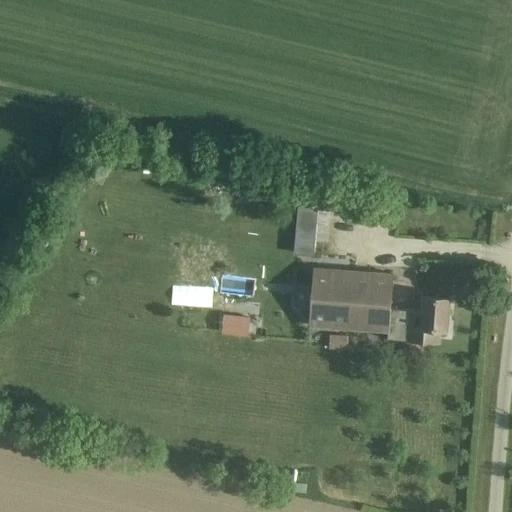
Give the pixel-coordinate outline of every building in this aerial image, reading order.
[(387,331),(390,309),(393,274),(313,267),(309,324),(387,331)] [(390,309),(387,331),(387,340),(438,343),(439,329),(447,329),(447,328),(446,328),(448,299),(449,299),(449,297),(424,296),(423,297),(424,297),(423,311),(390,309)] [(223,313),(220,332),(241,334),(243,315),(223,313)] [(336,334),(335,348),(348,349),(349,335),(336,334)] [(307,491),(308,469),(294,468),(293,491),(307,491)]
